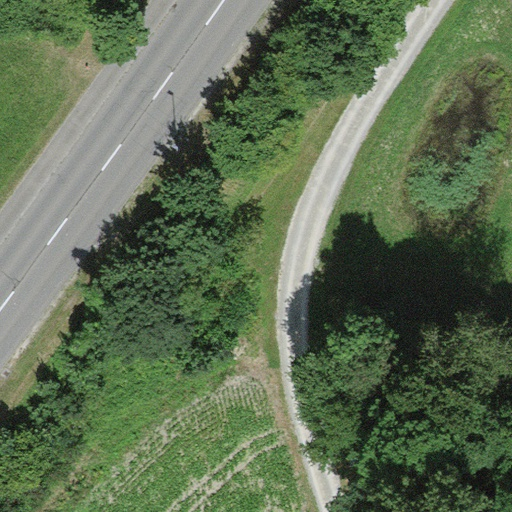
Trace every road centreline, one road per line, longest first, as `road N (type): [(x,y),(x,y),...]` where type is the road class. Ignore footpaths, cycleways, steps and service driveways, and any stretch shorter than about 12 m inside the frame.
road 1 (track): [(432,0),(313,199),(297,288),(301,375),(338,511)]
road 2 (primary): [(226,0),(0,306)]
